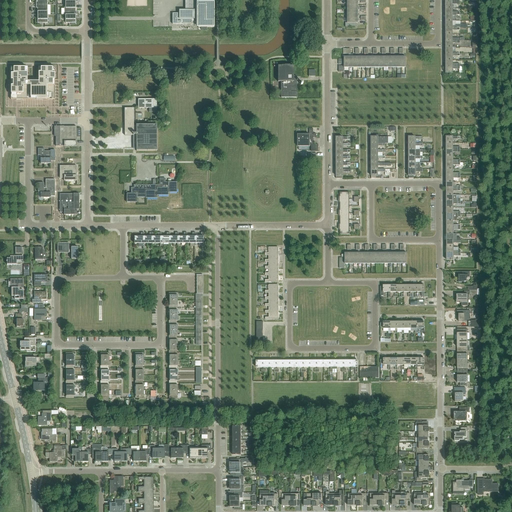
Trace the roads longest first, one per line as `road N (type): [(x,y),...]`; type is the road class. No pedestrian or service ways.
road 1 (residential): [(374,283),(375,348),(289,348),(289,283),(327,283)]
road 2 (residential): [(216,470),(217,225)]
road 3 (residential): [(122,277),(159,277),(159,344),(56,345)]
road 4 (residential): [(438,239),(439,417)]
road 5 (residential): [(327,184),(326,44)]
road 6 (residential): [(56,345),(56,278),(122,277)]
road 7 (residential): [(438,239),(371,240),(371,183)]
road 8 (residential): [(371,183),(438,183),(438,239)]
